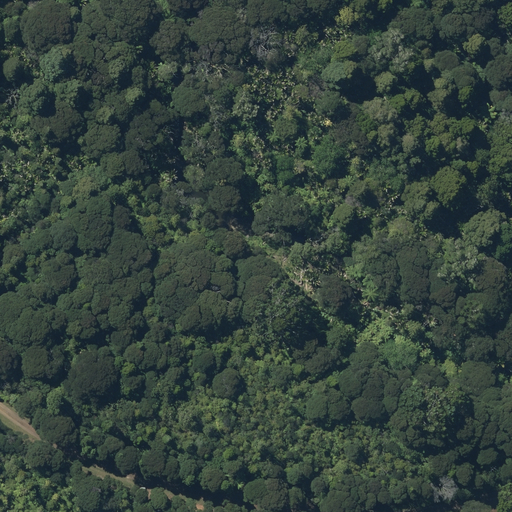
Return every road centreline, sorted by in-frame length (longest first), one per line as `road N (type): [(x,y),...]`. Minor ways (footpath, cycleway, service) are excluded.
road 1 (track): [(0,397),(57,443),(198,496),(333,511)]
road 2 (track): [(392,511),(511,489)]
